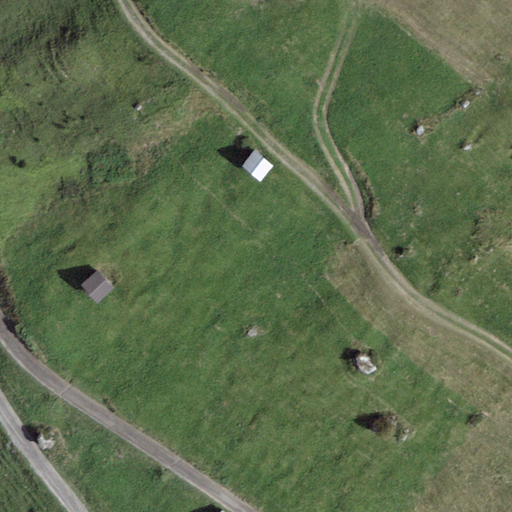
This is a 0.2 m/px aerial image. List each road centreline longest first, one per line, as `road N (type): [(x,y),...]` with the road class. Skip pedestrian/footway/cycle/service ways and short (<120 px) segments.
road 1 (track): [(0,307),(81,391),(247,511)]
road 2 (track): [(88,511),(0,395)]
